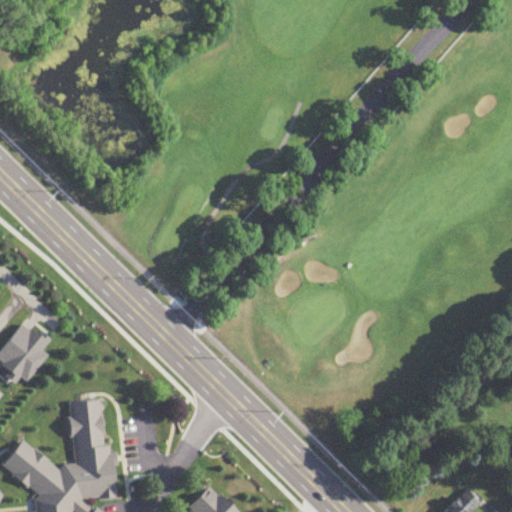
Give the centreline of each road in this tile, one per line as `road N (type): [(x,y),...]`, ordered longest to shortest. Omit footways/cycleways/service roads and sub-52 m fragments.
road 1 (tertiary): [(343,511),(0,175)]
road 2 (residential): [(225,394),(150,511)]
